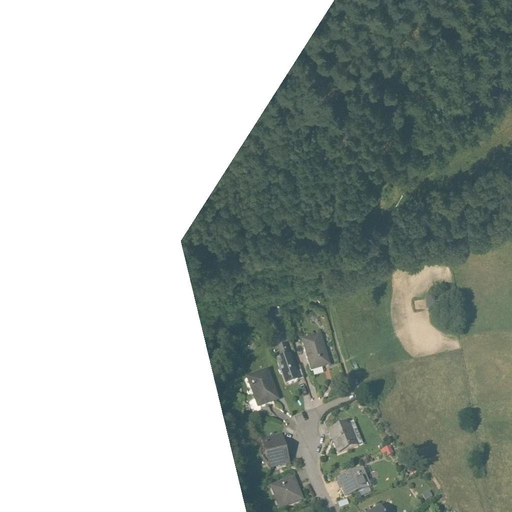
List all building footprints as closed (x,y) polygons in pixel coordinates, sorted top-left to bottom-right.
[(444,299),(425,303),(427,315),(446,311),(444,299)] [(301,338),(311,370),(331,364),(321,332),(301,338)] [(281,355),(276,356),(279,365),(278,367),(280,371),(282,371),(286,382),(299,377),(286,341),(277,344),(281,355)] [(268,365),(246,373),(258,405),(280,397),(268,365)] [(353,418),(328,428),(338,453),(363,443),(353,418)] [(282,430),(261,436),(270,467),(290,461),(282,430)] [(389,447),(380,451),(382,456),(385,454),(386,458),(393,455),(389,447)] [(367,465),(337,477),(345,497),(371,487),(369,481),(373,480),(367,465)] [(295,474),(269,484),(279,507),(304,498),(295,474)] [(394,511),(407,511),(433,501),(422,477),(388,492),(390,497),(388,498),(394,511)]
